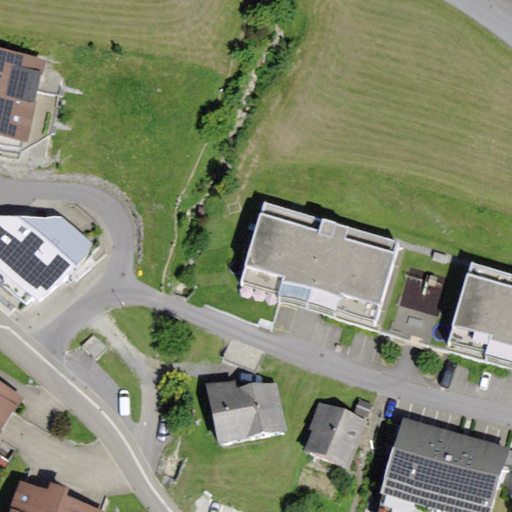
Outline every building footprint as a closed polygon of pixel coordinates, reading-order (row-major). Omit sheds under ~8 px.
[(47,70),(0,58),(0,146),(28,153),(47,70)] [(403,249),(267,210),(244,288),(380,328),(403,249)] [(94,254),(62,223),(0,219),(0,276),(39,313),(94,254)] [(511,280),(477,271),(455,351),(511,366),(511,280)] [(231,342),(223,361),(254,373),(262,354),(231,342)] [(241,383),(207,390),(220,452),(288,437),(277,387),(243,394),(241,383)] [(0,444),(25,401),(0,387),(0,444)] [(358,401),(353,414),(367,420),(372,406),(358,401)] [(369,424),(319,404),(309,431),(313,432),(304,456),(349,474),(369,424)] [(491,511),(508,452),(404,422),(378,511),(491,511)] [(46,495),(21,487),(12,511),(97,511),(69,502),(71,495),(49,488),(46,495)]
